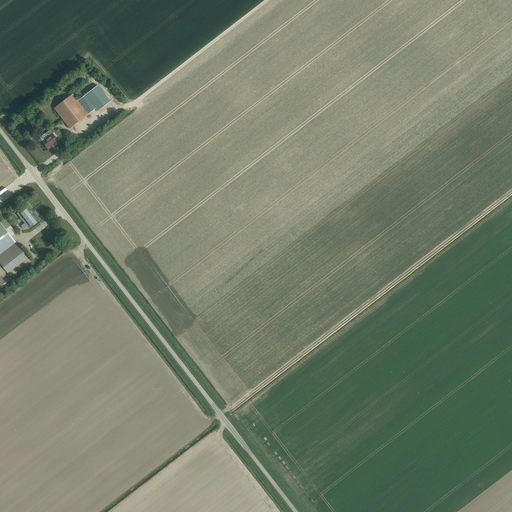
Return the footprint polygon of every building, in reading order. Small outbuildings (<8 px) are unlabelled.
[(110,102),(98,86),(86,95),(96,108),(98,111),(110,102)] [(73,95),(54,108),(69,128),(88,114),(78,101),(73,95)] [(96,108),(86,95),(78,101),(88,114),(96,108)] [(47,148),(58,140),(52,134),(55,132),(52,128),(39,138),(42,141),(47,148)] [(35,220),(36,219),(26,206),(17,213),(24,223),(21,225),(24,229),(29,224),(31,226),(37,222),(35,220)] [(5,218),(0,221),(0,254),(16,242),(8,232),(12,228),(5,218)] [(16,242),(0,254),(0,262),(10,276),(30,261),(16,242)] [(0,287),(11,279),(0,264),(0,293),(3,291),(0,287)]
